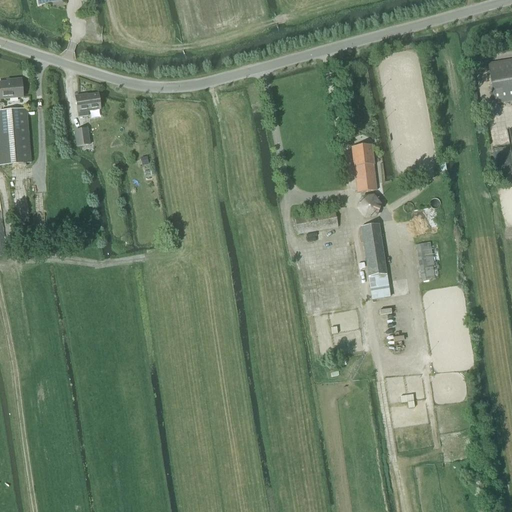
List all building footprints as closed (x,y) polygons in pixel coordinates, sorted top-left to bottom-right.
[(511,61),(488,65),(495,105),(511,101),(511,61)] [(0,99),(22,98),(21,81),(10,81),(10,83),(0,83),(0,99)] [(87,112),(100,110),(98,95),(83,97),(83,96),(75,97),(78,118),(88,117),(87,112)] [(0,166),(30,164),(26,110),(0,112),(0,166)] [(504,178),(511,176),(511,129),(496,132),(504,178)] [(77,147),(89,146),(87,130),(74,132),(77,147)] [(373,166),(371,146),(351,148),(353,168),(356,194),(376,192),(373,166)] [(433,172),(438,179),(444,175),(439,168),(433,172)] [(382,206),(382,204),(381,201),(380,199),(378,197),(376,195),(374,194),(371,194),(368,194),(366,195),(364,197),(362,199),(361,201),(360,203),(360,206),(361,209),(362,211),(364,213),(366,214),(368,215),(371,216),(373,215),(376,215),(378,213),(380,211),(381,209),(382,206)] [(297,236),(337,229),(334,211),(294,218),(297,236)] [(385,273),(380,239),(383,238),(382,236),(380,236),(378,225),(360,228),(368,276),(385,273)] [(432,268),(434,267),(429,244),(415,246),(422,282),(434,280),(432,268)]
